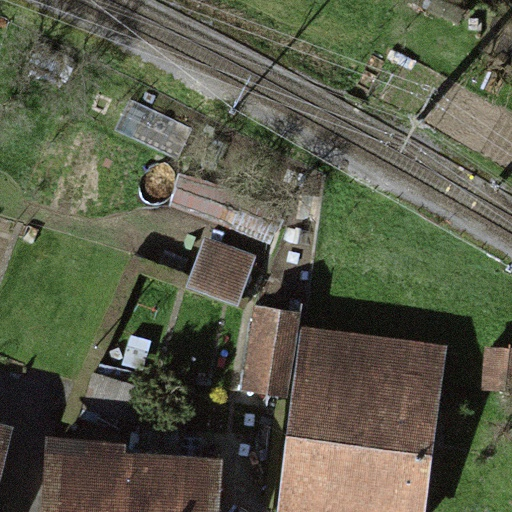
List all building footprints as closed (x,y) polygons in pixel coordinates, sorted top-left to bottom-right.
[(209,237),(194,275),(232,289),(246,251),(209,237)] [(250,309),(242,379),(278,382),(285,313),(250,309)] [(300,329),(284,498),(415,511),(432,341),(300,329)] [(0,459),(12,424),(0,420),(0,459)] [(203,511),(209,452),(50,435),(41,511),(203,511)]
